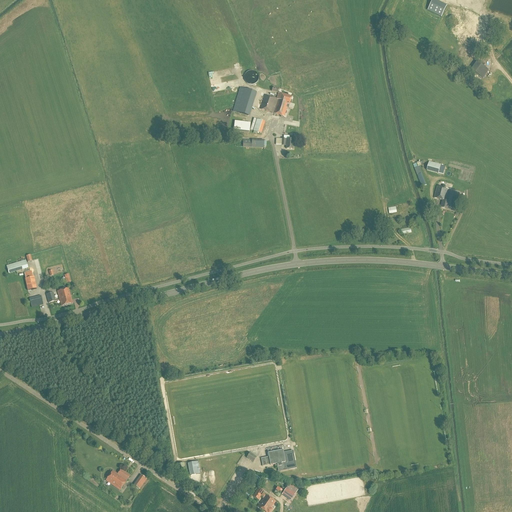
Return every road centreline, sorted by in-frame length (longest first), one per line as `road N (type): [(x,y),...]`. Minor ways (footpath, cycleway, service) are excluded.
road 1 (secondary): [(0,337),(297,264),(388,261),(511,276)]
road 2 (unclassified): [(213,511),(0,369)]
